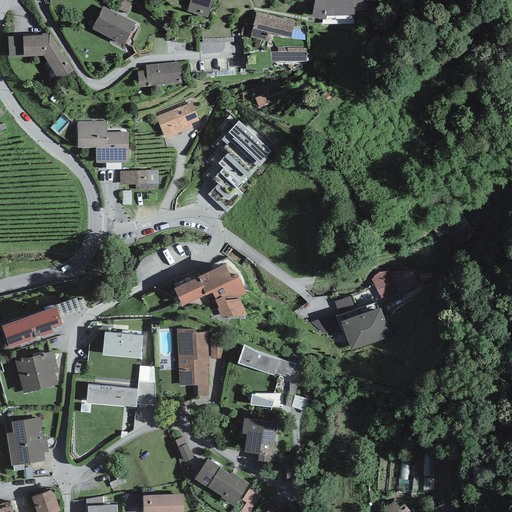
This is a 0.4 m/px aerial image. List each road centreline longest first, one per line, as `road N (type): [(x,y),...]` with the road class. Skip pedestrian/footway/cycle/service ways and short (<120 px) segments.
road 1 (residential): [(63,476),(73,345),(84,321),(204,256),(220,236),(197,212),(93,231)]
road 2 (residential): [(63,476),(145,429),(180,424),(308,511)]
road 3 (residential): [(39,0),(93,84),(146,58),(239,53)]
road 4 (tertiary): [(0,85),(79,170),(92,198),(93,231)]
